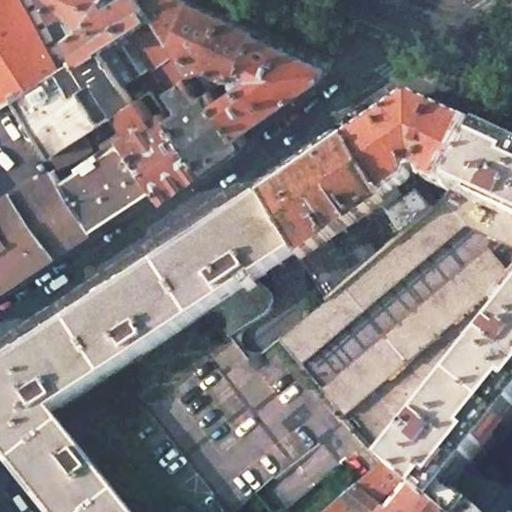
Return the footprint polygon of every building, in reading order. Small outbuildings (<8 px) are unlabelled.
[(0,0),(0,68),(18,95),(31,87),(30,86),(87,50),(80,34),(88,27),(80,11),(76,4),(66,9),(61,0),(0,0)] [(73,0),(76,4),(82,0),(89,0),(103,10),(97,14),(92,10),(86,14),(83,9),(80,11),(88,27),(98,44),(117,36),(171,0),(73,0)] [(190,24),(173,0),(171,0),(117,36),(151,87),(156,84),(166,77),(162,71),(175,62),(186,77),(187,77),(213,57),(211,54),(190,24)] [(203,0),(173,0),(190,24),(203,0)] [(276,16),(242,0),(203,0),(190,24),(211,54),(221,48),(229,53),(222,59),(218,55),(214,58),(217,63),(228,78),(247,61),(255,60),(276,16)] [(349,49),(276,16),(255,60),(254,65),(257,70),(234,86),(257,120),(344,59),(349,49)] [(151,87),(117,36),(98,44),(87,50),(30,86),(31,87),(66,143),(68,142),(100,121),(125,105),(151,87)] [(214,58),(213,57),(187,77),(201,95),(196,98),(179,74),(172,73),(166,77),(182,98),(186,105),(223,158),(264,130),(257,120),(234,86),(228,78),(217,63),(214,58)] [(186,105),(182,98),(170,104),(156,84),(151,87),(125,105),(140,127),(173,175),(165,199),(223,158),(186,105)] [(481,130),(414,99),(411,100),(347,143),(382,199),(409,181),(411,178),(416,178),(415,173),(420,173),(420,174),(422,178),(449,193),(452,186),(481,130)] [(109,137),(100,121),(68,142),(78,157),(109,137)] [(173,175),(140,127),(120,140),(118,137),(97,151),(99,155),(80,167),(111,216),(173,175)] [(511,144),(481,130),(452,186),(511,213),(511,310),(387,466),(403,480),(414,488),(436,508),(453,487),(462,473),(511,411),(511,144)] [(382,199),(347,143),(265,199),(298,253),(303,261),(346,231),(383,206),(385,204),(382,199)] [(111,216),(72,157),(53,170),(35,181),(76,239),(92,228),(111,216)] [(24,273),(76,239),(35,181),(32,177),(0,198),(0,287),(0,288),(24,273)] [(424,200),(409,181),(382,199),(385,204),(383,206),(402,237),(440,205),(431,194),(424,200)] [(511,213),(452,186),(449,193),(445,201),(440,205),(402,237),(380,256),(327,301),(281,341),(301,365),(466,225),(511,246),(511,213)] [(298,253),(265,199),(159,269),(0,373),(0,448),(2,451),(28,483),(51,511),(130,511),(53,414),(210,311),(255,282),(298,253)] [(350,235),(346,231),(303,261),(327,301),(380,256),(361,229),(350,235)] [(509,276),(489,252),(324,391),(344,416),(509,276)] [(259,287),(255,282),(210,311),(213,314),(230,336),(263,315),(271,303),(272,300),(273,297),(272,295),(270,293),(259,287)] [(387,466),(384,463),(379,468),(363,483),(359,486),(328,511),(369,511),(403,480),(387,466)] [(436,508),(441,511),(484,511),(453,487),(436,508)] [(441,511),(436,508),(414,488),(394,511),(441,511)]
